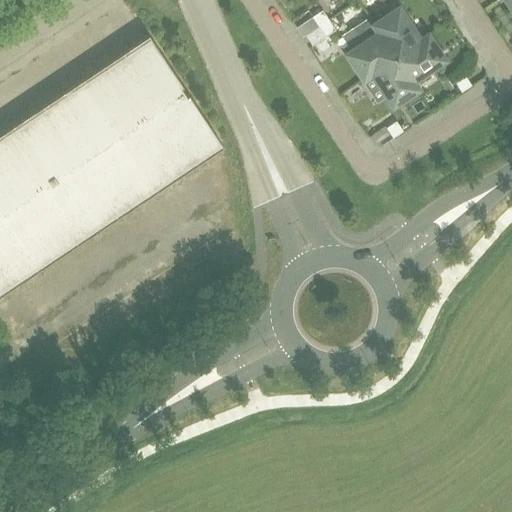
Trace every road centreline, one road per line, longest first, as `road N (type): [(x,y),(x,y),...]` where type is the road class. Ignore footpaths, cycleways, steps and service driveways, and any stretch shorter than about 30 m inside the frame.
road 1 (residential): [(249,0),(349,151),(371,160),(401,158),(511,81)]
road 2 (tertiary): [(8,511),(291,331)]
road 3 (residential): [(313,260),(194,0)]
road 4 (tertiary): [(291,331),(321,358),(362,357),(390,327),(394,306),(377,269)]
road 5 (tertiary): [(377,269),(511,178)]
